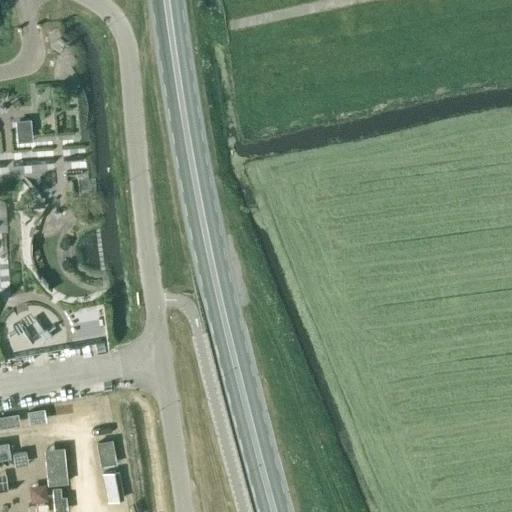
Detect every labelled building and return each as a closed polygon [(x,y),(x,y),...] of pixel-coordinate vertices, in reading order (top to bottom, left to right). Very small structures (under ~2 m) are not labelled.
[(75,323),(66,324),(68,337),(97,333),(92,305),(73,308),(75,323)] [(7,410),(0,410),(0,466),(7,465),(6,465),(38,460),(35,439),(78,432),(84,439),(90,434),(86,413),(70,415),(53,428),(51,415),(41,416),(39,408),(18,425),(13,426),(15,440),(13,442),(12,434),(0,436),(0,434),(10,426),(7,410)] [(41,442),(44,463),(57,461),(54,441),(41,442)] [(79,461),(85,468),(105,453),(99,445),(79,461)] [(25,501),(42,499),(39,478),(22,480),(25,501)] [(48,509),(60,509),(59,481),(46,482),(48,509)] [(31,504),(31,511),(41,511),(41,503),(31,504)]
